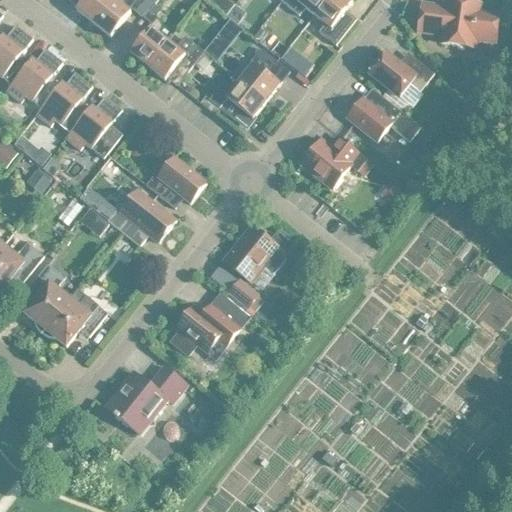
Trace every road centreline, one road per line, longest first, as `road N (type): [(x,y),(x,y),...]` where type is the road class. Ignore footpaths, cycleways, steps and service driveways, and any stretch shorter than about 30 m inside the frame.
road 1 (residential): [(0,348),(64,399),(250,182)]
road 2 (residential): [(250,182),(15,0)]
road 3 (residential): [(250,182),(396,0)]
road 4 (residential): [(372,273),(250,182)]
